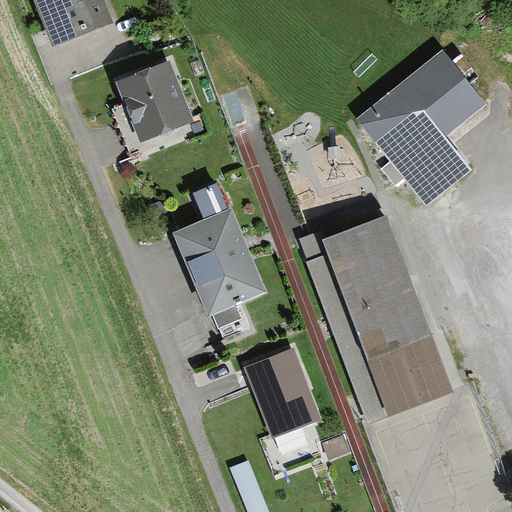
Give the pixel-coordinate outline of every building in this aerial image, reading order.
[(105,0),(23,0),(47,46),(112,14),(105,0)] [(162,49),(106,71),(141,158),(197,136),(162,49)] [(443,59),(364,121),(429,203),(464,175),(436,140),(480,106),(443,59)] [(241,202),(172,220),(194,303),(262,285),(241,202)] [(386,213),(304,240),(363,420),(445,394),(386,213)] [(293,335),(238,353),(267,440),(322,422),(293,335)] [(231,469),(251,511),(272,511),(249,461),(231,469)]
